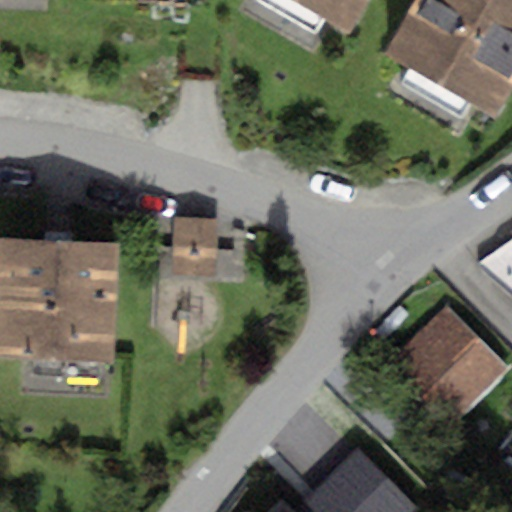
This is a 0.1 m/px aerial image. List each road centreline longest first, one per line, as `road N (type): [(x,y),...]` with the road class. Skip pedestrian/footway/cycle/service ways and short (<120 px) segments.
road 1 (residential): [(353,240),(96,147),(0,139)]
road 2 (residential): [(190,511),(302,374),(353,240)]
road 3 (residential): [(353,240),(443,224),(511,180)]
